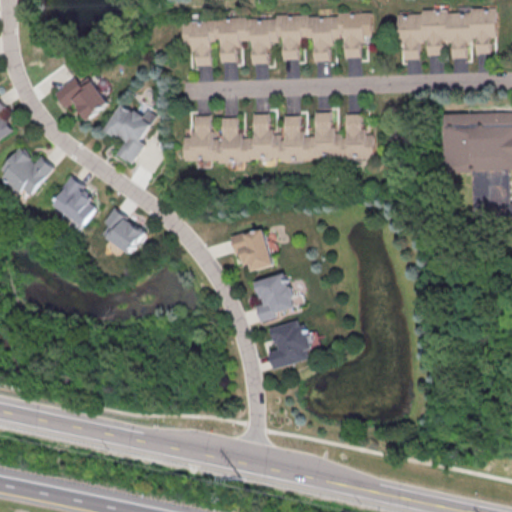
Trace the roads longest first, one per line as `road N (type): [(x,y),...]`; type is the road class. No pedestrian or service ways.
road 1 (residential): [(8,0),(16,63),(39,117),(178,228),(228,296),(255,400),(250,465)]
road 2 (tertiary): [(472,511),(3,413)]
road 3 (residential): [(511,82),(187,89)]
road 4 (motorway): [(122,511),(0,486)]
